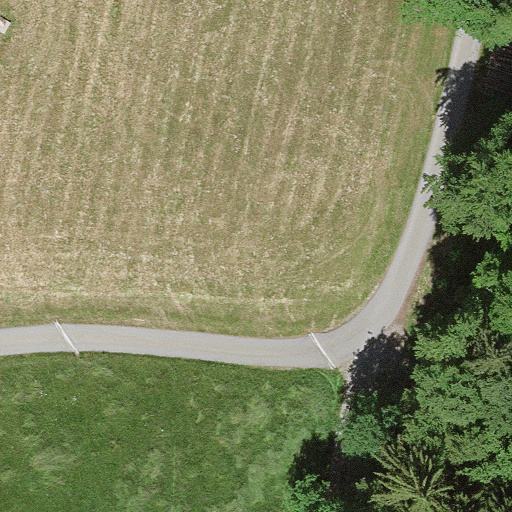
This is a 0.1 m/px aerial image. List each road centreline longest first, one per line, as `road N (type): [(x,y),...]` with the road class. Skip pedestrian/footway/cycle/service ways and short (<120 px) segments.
road 1 (track): [(431,0),(333,339),(294,511)]
road 2 (track): [(333,339),(70,328),(0,344)]
